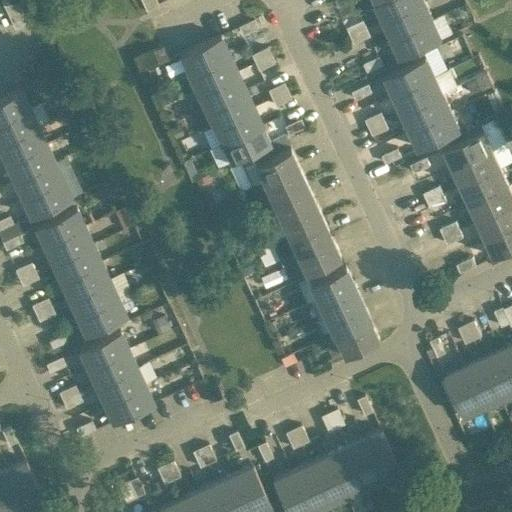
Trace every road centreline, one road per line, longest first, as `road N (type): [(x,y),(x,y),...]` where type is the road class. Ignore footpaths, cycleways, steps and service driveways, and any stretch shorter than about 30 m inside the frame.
road 1 (residential): [(418,312),(279,0)]
road 2 (residential): [(474,494),(403,342)]
road 3 (residential): [(403,342),(252,409)]
road 4 (residential): [(79,464),(228,401)]
road 5 (residential): [(0,333),(64,459),(79,464)]
